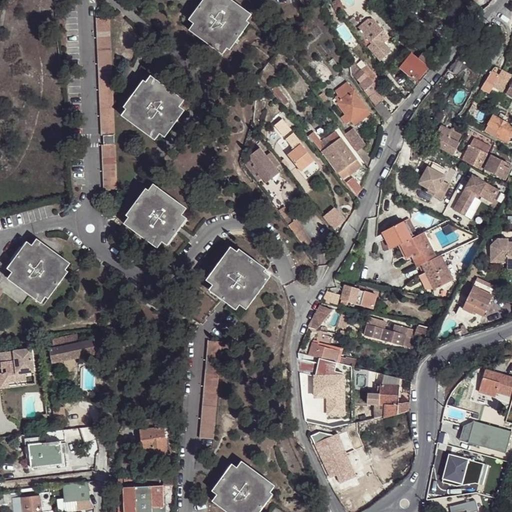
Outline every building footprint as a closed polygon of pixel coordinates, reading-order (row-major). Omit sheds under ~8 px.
[(225,51),(228,52),(247,26),(245,24),(249,17),(225,0),(203,0),(187,23),(192,27),(187,33),(220,58),(225,51)] [(332,24),(343,17),(338,10),(332,2),(330,0),(328,0),(323,4),(332,24)] [(335,0),(332,2),(338,10),(344,7),(339,0),(335,0)] [(372,19),(366,20),(358,27),(373,42),(367,47),(380,60),(391,51),(387,45),(384,42),(389,38),(372,19)] [(102,195),(116,194),(107,21),(93,22),(99,140),(102,140),(102,150),(99,149),(102,195)] [(373,42),(358,27),(354,30),(367,47),(373,42)] [(416,82),(432,62),(429,59),(424,55),(422,53),(416,60),(406,73),(416,82)] [(406,73),(416,60),(410,55),(399,68),(406,73)] [(347,60),(350,72),(360,66),(349,58),(347,60)] [(469,65),(460,58),(450,69),(460,77),(469,65)] [(357,86),(368,99),(375,109),(384,103),(386,101),(377,91),(383,87),(369,67),(363,71),(360,66),(350,72),(350,75),(357,86)] [(503,88),(505,89),(511,76),(503,71),(500,70),(498,75),(492,71),(486,82),(482,89),(490,94),(493,89),(500,93),(503,88)] [(158,137),(163,141),(182,114),(177,110),(182,104),(149,79),(143,85),(141,84),(121,111),(124,112),(119,120),(153,144),(158,137)] [(350,87),(337,96),(342,101),(353,92),(350,87)] [(342,101),(336,104),(345,115),(349,121),(350,122),(366,109),(353,92),(342,101)] [(342,101),(337,96),(332,99),(336,104),(342,101)] [(385,122),(392,114),(384,103),(375,109),(383,120),(385,122)] [(474,103),(468,114),(471,116),(478,106),(474,103)] [(366,109),(350,122),(353,126),(369,113),(366,109)] [(294,150),(302,144),(303,143),(280,114),(272,120),(287,138),(286,139),(294,150)] [(496,137),(507,144),(510,138),(507,136),(511,127),(493,116),(487,125),(494,129),(498,132),(496,137)] [(438,131),(440,133),(448,136),(450,132),(449,131),(453,125),(444,120),(440,126),(438,131)] [(345,135),(357,151),(364,147),(352,129),(345,135)] [(448,136),(458,142),(461,137),(450,132),(448,136)] [(313,133),(309,137),(322,153),(323,153),(326,150),(313,133)] [(456,149),(459,144),(458,142),(448,136),(440,133),(436,141),(445,147),(443,150),(452,156),(453,155),(456,149)] [(326,150),(323,153),(343,179),(348,175),(349,176),(361,166),(340,139),(326,150)] [(478,140),(474,148),(487,155),(491,147),(478,140)] [(436,141),(434,145),(443,150),(445,147),(436,141)] [(314,159),(302,144),(294,150),(288,154),(300,170),(314,159)] [(278,174),(281,172),(276,167),(280,164),(272,152),(267,155),(261,147),(251,154),(252,159),(245,164),(258,181),(263,177),(267,183),(274,177),(278,174)] [(472,166),(478,169),(482,163),(487,155),(474,148),(469,157),(475,160),(472,166)] [(491,156),(486,166),(483,170),(504,182),(510,171),(503,167),(505,164),(491,156)] [(466,163),(472,166),(475,160),(469,157),(466,163)] [(446,176),(428,166),(419,183),(430,189),(436,192),(434,195),(443,200),(451,186),(443,182),(446,176)] [(478,196),(491,203),(498,192),(472,177),(452,211),(463,217),(474,198),(476,200),(478,196)] [(352,178),(345,184),(354,195),(360,190),(361,189),(352,178)] [(161,245),(166,249),(185,222),(180,218),(185,212),(152,188),(147,194),(144,193),(124,219),(127,221),(123,227),(156,252),(161,245)] [(332,208),(322,218),(331,227),(341,217),(332,208)] [(294,222),(288,226),(294,234),(300,231),(294,222)] [(392,248),(399,245),(412,239),(403,223),(384,232),(392,248)] [(294,234),(310,254),(318,249),(303,228),(300,231),(294,234)] [(412,239),(399,245),(406,260),(411,257),(417,267),(421,265),(436,258),(424,234),(412,239)] [(509,241),(491,240),(490,263),(507,264),(511,264),(511,243),(508,244),(509,241)] [(46,298),(49,299),(69,273),(66,271),(70,265),(38,241),(33,246),(28,243),(8,270),(13,274),(8,280),(41,304),(46,298)] [(238,309),(245,313),(269,280),(263,275),(264,272),(237,253),(236,255),(229,251),(204,284),(211,289),(208,294),(235,313),(238,309)] [(436,258),(421,265),(426,275),(434,290),(452,281),(446,268),(441,256),(436,258)] [(455,264),(446,268),(452,281),(460,275),(455,264)] [(434,290),(426,275),(418,279),(425,292),(434,290)] [(477,279),(474,285),(494,294),(497,289),(477,279)] [(494,294),(474,285),(463,306),(473,311),(474,309),(484,314),(494,294)] [(345,286),(340,299),(344,300),(372,308),(375,295),(367,293),(358,290),(345,286)] [(340,295),(327,292),(322,301),(332,304),(333,302),(338,303),(340,295)] [(332,309),(319,305),(309,324),(317,327),(332,309)] [(349,317),(341,314),(338,326),(346,329),(349,317)] [(368,337),(403,346),(403,345),(413,348),(415,338),(405,335),(406,329),(396,327),(394,332),(383,330),(384,323),(373,320),(371,327),(368,337)] [(417,332),(415,338),(425,341),(428,332),(418,328),(417,332)] [(417,332),(406,329),(405,335),(415,338),(417,332)] [(75,336),(79,358),(97,355),(94,340),(80,343),(79,335),(75,336)] [(53,364),(79,358),(75,336),(71,337),(73,345),(50,349),(53,364)] [(50,349),(73,345),(71,337),(48,341),(50,349)] [(222,342),(208,341),(200,438),(213,439),(222,342)] [(313,342),(310,356),(315,357),(330,361),(338,363),(338,358),(340,351),(319,345),(319,344),(313,342)] [(7,362),(8,373),(3,373),(0,373),(0,375),(1,383),(9,382),(27,380),(26,373),(35,372),(32,349),(1,353),(2,363),(7,362)] [(338,358),(338,363),(354,367),(355,363),(338,358)] [(511,377),(486,370),(481,386),(487,388),(485,393),(496,396),(498,392),(511,395),(511,377)] [(344,375),(314,376),(315,398),(327,397),(328,415),(346,415),(344,375)] [(397,413),(397,403),(399,386),(399,378),(388,375),(384,385),(380,385),(380,395),(375,395),(368,395),(367,405),(372,405),(379,405),(378,417),(397,413)] [(403,403),(397,403),(397,413),(407,412),(409,402),(403,403)] [(153,418),(141,420),(141,429),(154,428),(153,418)] [(347,425),(349,435),(384,429),(382,420),(347,425)] [(510,431),(475,422),(464,428),(461,439),(505,452),(510,431)] [(155,428),(154,428),(141,429),(144,449),(149,448),(166,447),(164,427),(163,427),(162,424),(155,425),(155,428)] [(98,439),(93,426),(81,430),(85,444),(98,439)] [(312,435),(315,444),(324,440),(320,431),(312,435)] [(333,455),(341,451),(334,436),(320,431),(324,440),(325,439),(333,455)] [(42,437),(41,432),(27,434),(27,444),(30,444),(30,438),(42,437)] [(324,440),(315,444),(331,477),(338,475),(341,483),(357,476),(345,449),(341,451),(333,455),(325,439),(324,440)] [(42,442),(30,444),(32,467),(49,465),(61,464),(60,454),(64,454),(63,440),(42,442)] [(149,448),(150,459),(167,458),(166,447),(149,448)] [(141,460),(150,459),(149,448),(144,449),(140,449),(141,460)] [(61,464),(49,465),(49,469),(67,467),(66,454),(64,454),(60,454),(61,464)] [(483,464),(449,454),(442,480),(462,484),(477,484),(483,464)] [(262,511),(272,498),(270,496),(274,490),(242,466),(237,472),(231,468),(212,495),(217,499),(213,505),(222,511),(262,511)] [(176,475),(164,476),(164,486),(176,485),(176,475)] [(389,491),(397,484),(392,478),(383,485),(389,491)] [(91,510),(89,482),(80,483),(73,484),(64,484),(66,502),(77,501),(78,511),(91,510)] [(375,502),(383,495),(377,489),(374,485),(367,491),(375,502)] [(163,486),(125,487),(125,511),(152,511),(152,507),(164,507),(163,486)] [(368,508),(375,502),(367,491),(360,496),(361,498),(368,508)] [(341,498),(347,508),(354,503),(347,493),(344,496),(341,498)] [(16,494),(3,496),(4,504),(11,504),(17,503),(17,500),(16,494)] [(42,511),(41,501),(40,498),(22,500),(23,511),(42,511)] [(362,511),(368,508),(361,498),(354,503),(347,508),(348,510),(357,505),(362,511)] [(11,511),(23,511),(22,500),(17,500),(17,503),(11,504),(11,511)] [(51,511),(50,500),(41,501),(42,511),(57,511),(58,511),(52,511),(51,511)] [(72,511),(78,511),(77,501),(66,502),(67,511),(72,511)] [(466,504),(467,511),(473,511),(478,511),(477,506),(474,506),(473,502),(466,504)]
